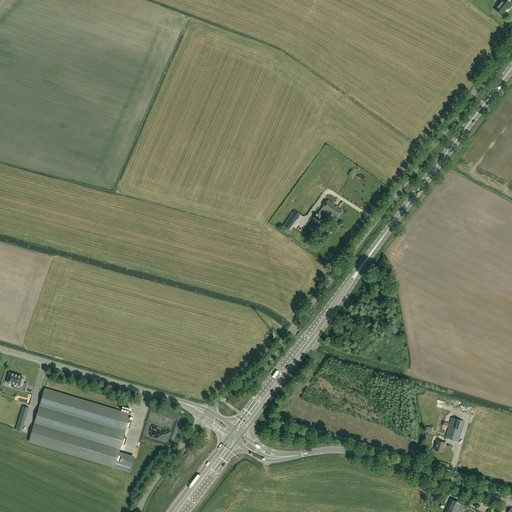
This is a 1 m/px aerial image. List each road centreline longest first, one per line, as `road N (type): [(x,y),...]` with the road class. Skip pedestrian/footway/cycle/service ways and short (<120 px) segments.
road 1 (unclassified): [(209,410),(259,373),(511,41)]
road 2 (primary): [(244,433),(392,224)]
road 3 (primary): [(392,224),(235,426)]
road 4 (tertiary): [(511,499),(353,451),(302,454)]
road 5 (primary): [(392,224),(511,67)]
road 6 (unclassified): [(0,348),(178,402)]
